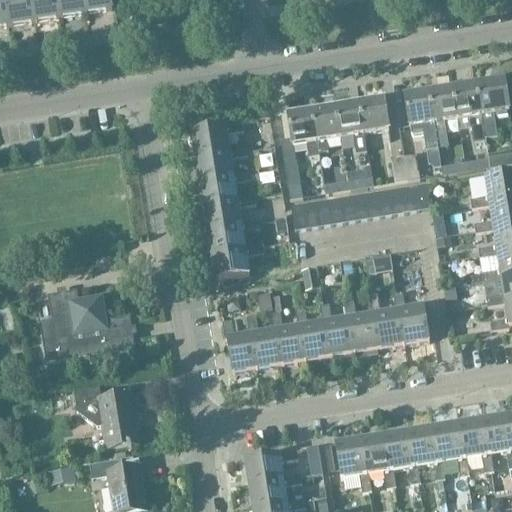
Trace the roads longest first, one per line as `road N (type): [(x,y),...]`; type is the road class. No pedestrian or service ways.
road 1 (residential): [(199,429),(142,88)]
road 2 (residential): [(199,429),(511,375)]
road 3 (residential): [(511,26),(257,68)]
road 4 (residential): [(142,88),(0,111)]
